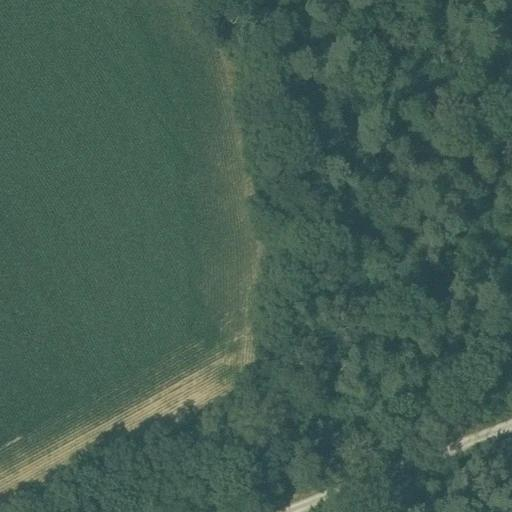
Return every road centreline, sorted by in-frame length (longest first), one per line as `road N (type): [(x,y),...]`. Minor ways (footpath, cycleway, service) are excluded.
road 1 (unknown): [(511,414),(259,511)]
road 2 (track): [(511,424),(275,511)]
